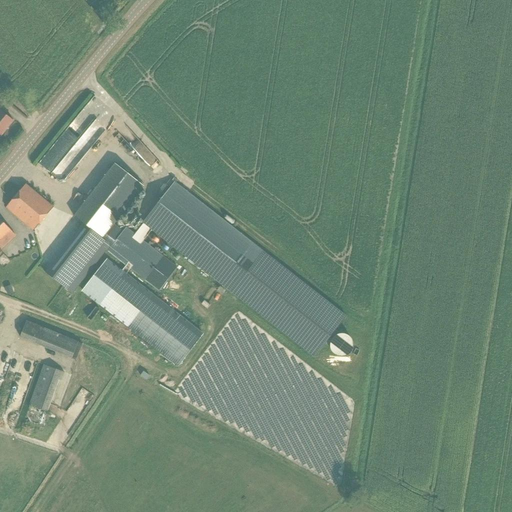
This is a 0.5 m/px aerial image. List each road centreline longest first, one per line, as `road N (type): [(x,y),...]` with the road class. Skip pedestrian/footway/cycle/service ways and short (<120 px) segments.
road 1 (track): [(34,511),(122,380),(128,356),(21,306)]
road 2 (tertiary): [(0,174),(146,0)]
